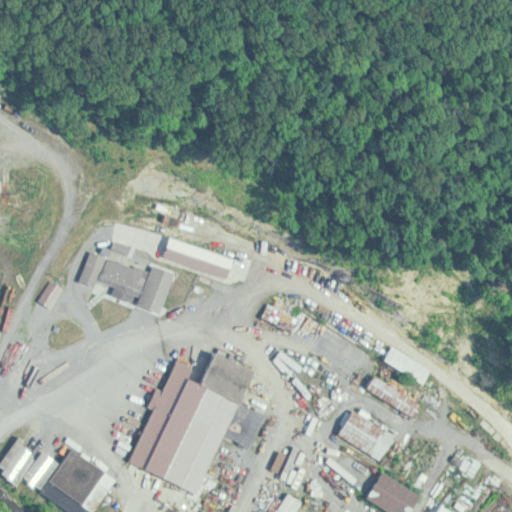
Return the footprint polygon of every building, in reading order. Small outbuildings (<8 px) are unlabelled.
[(93,250),(136,266),(137,264),(155,271),(145,297),(138,294),(135,302),(113,294),(116,287),(100,280),(97,289),(80,283),(93,250)] [(271,302),(264,316),(298,334),(305,320),(271,302)] [(394,347),(435,368),(427,383),(386,362),(394,347)] [(176,369),(206,384),(221,353),(260,372),(201,495),(131,461),(176,369)] [(377,375),(423,404),(414,419),(368,390),(377,375)] [(355,409),(398,436),(383,461),(339,435),(355,409)] [(77,446),(122,478),(97,511),(95,511),(91,509),(89,511),(76,511),(45,490),(77,446)] [(386,470),(426,494),(414,511),(389,511),(368,499),(386,470)]
